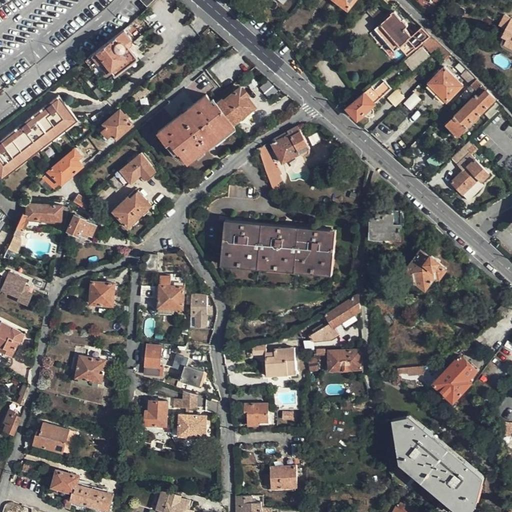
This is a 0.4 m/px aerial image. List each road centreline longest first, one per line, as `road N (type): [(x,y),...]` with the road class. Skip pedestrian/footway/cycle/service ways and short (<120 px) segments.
road 1 (residential): [(168,222),(135,252),(59,285),(2,491)]
road 2 (residential): [(168,222),(222,307),(215,352),(232,511)]
road 3 (tertiary): [(511,274),(319,103)]
road 4 (residential): [(319,103),(218,170),(168,222)]
road 5 (tertiary): [(319,103),(200,0)]
road 6 (unknown): [(213,11),(112,103)]
